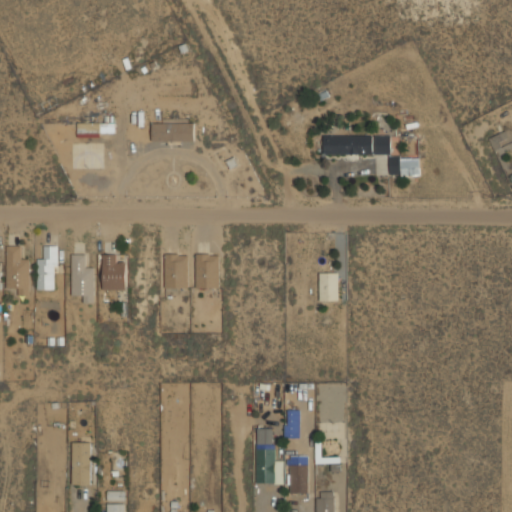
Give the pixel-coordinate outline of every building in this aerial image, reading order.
[(153,140),(194,140),(194,120),(153,120),(153,140)] [(114,133),(114,121),(77,121),(77,133),(114,133)] [(496,153),(508,147),(505,140),(510,137),(507,129),(489,137),(496,153)] [(373,153),(373,133),(325,133),(325,153),(373,153)] [(420,171),(417,159),(400,162),(402,175),(420,171)] [(7,285),(17,285),(17,293),(30,293),(30,254),(21,254),(21,244),(7,244),(7,285)] [(58,287),(58,245),(47,245),(47,255),(37,255),(37,287),(58,287)] [(165,287),(188,287),(188,252),(165,252),(165,287)] [(219,287),(219,252),(196,252),(196,287),(219,287)] [(72,253),(72,295),(83,295),(83,301),(94,301),(94,266),(86,266),(86,253),(72,253)] [(103,253),(103,289),(126,289),(126,262),(117,262),(117,253),(103,253)] [(320,299),(339,299),(339,271),(320,271),(320,299)] [(300,409),(286,409),(286,437),(300,438),(300,409)] [(92,485),(92,440),(73,440),(73,485),(92,485)] [(284,482),(284,458),(275,458),(275,443),(257,443),(257,482),(284,482)] [(310,492),(310,455),(288,455),(288,492),(310,492)] [(124,511),(125,490),(106,490),(105,511),(124,511)] [(335,511),(335,490),(317,490),(317,511),(335,511)]
